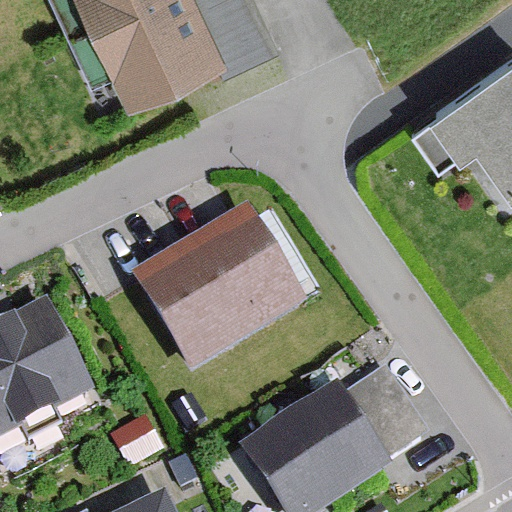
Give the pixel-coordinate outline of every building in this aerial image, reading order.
[(219,67),(186,0),(66,0),(121,114),(219,67)] [(511,59),(420,125),(450,167),(466,155),(503,205),(511,198),(511,59)] [(121,293),(180,384),(292,312),(233,221),(121,293)] [(0,442),(82,402),(38,313),(0,331),(0,442)] [(323,511),(375,477),(323,401),(231,462),(264,511),(323,511)] [(150,461),(142,491),(175,499),(183,469),(150,461)]
